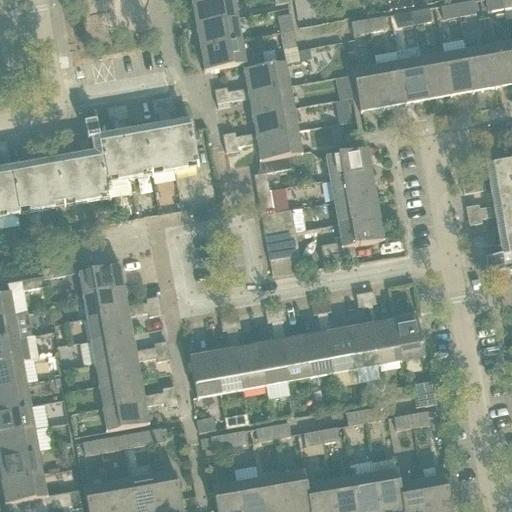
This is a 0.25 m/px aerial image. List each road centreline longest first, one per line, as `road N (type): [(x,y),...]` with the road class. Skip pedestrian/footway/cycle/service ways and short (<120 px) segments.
road 1 (residential): [(488,511),(447,260)]
road 2 (residential): [(260,292),(185,306),(172,239),(171,233),(247,220)]
road 3 (residential): [(447,260),(430,146),(511,132)]
road 4 (residential): [(447,260),(260,292)]
road 5 (residential): [(56,108),(177,85)]
